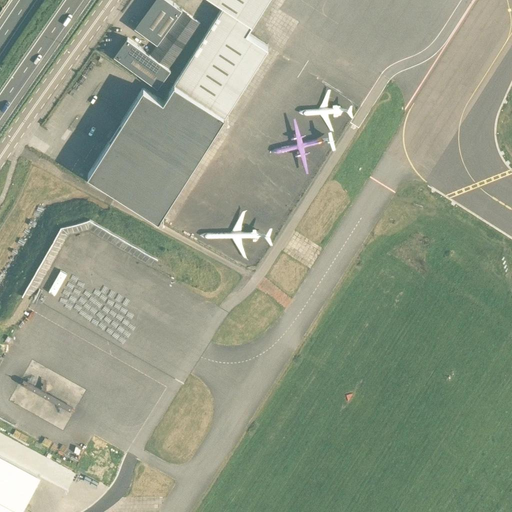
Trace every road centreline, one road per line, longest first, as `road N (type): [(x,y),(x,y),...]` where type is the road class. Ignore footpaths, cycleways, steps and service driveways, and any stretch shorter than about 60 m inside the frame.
road 1 (tertiary): [(0,158),(111,0)]
road 2 (motorway): [(0,112),(76,0)]
